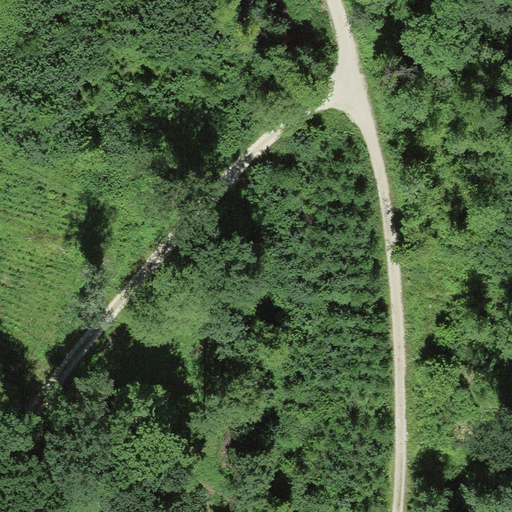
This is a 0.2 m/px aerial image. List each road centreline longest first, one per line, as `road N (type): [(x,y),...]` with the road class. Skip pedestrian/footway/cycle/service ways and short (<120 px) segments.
road 1 (track): [(328,0),(354,78),(258,159),(0,453)]
road 2 (track): [(384,511),(401,402),(389,216),(354,78)]
